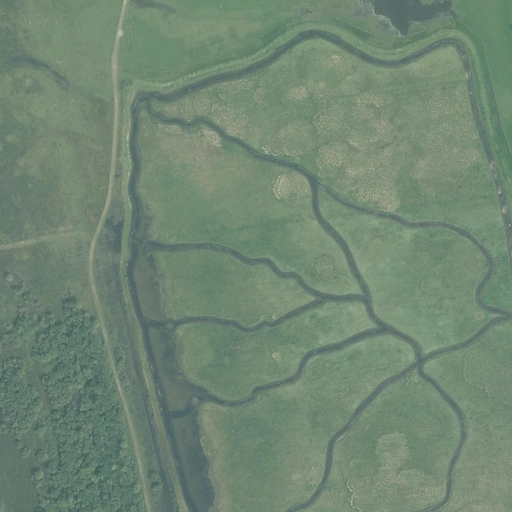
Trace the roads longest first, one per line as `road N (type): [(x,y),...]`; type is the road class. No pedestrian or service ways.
road 1 (track): [(122,0),(112,197),(90,250),(148,511)]
road 2 (track): [(102,511),(89,414),(34,240),(0,169)]
